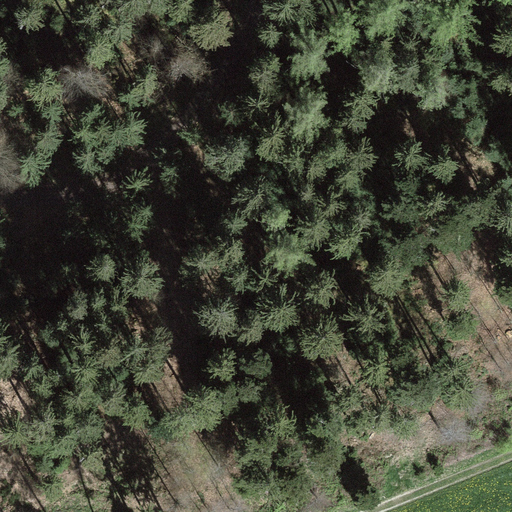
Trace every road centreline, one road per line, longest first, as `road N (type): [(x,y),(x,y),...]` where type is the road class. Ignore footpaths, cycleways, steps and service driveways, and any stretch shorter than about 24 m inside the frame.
road 1 (track): [(0,194),(37,198),(91,189),(135,167),(181,130),(239,53),(262,0)]
road 2 (track): [(370,511),(511,458)]
